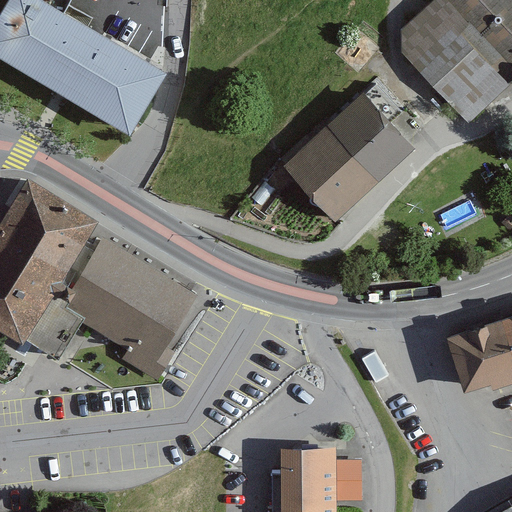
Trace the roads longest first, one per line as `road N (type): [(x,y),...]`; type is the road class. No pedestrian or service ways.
road 1 (track): [(511,109),(424,149),(328,247),(299,251),(194,217),(162,230)]
road 2 (secondary): [(309,295),(248,277),(55,164),(0,144)]
road 3 (residential): [(387,511),(382,446),(322,345),(309,295)]
road 4 (secondary): [(511,273),(403,302),(309,295)]
